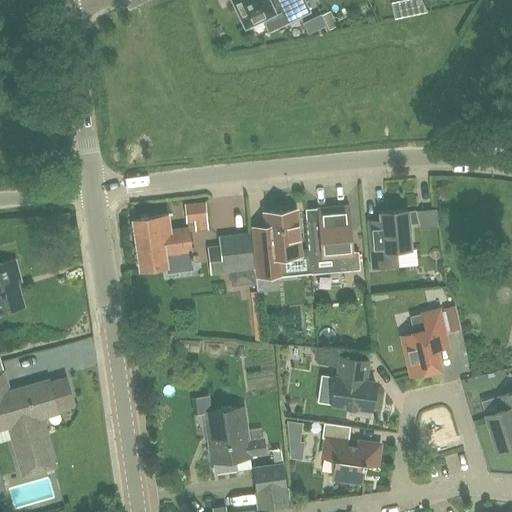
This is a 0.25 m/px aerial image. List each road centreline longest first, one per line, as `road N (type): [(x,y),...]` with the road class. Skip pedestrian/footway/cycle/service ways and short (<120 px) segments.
road 1 (residential): [(94,190),(409,158),(511,163)]
road 2 (tertiary): [(137,511),(94,190)]
road 3 (residential): [(483,488),(459,412),(445,399),(424,400),(406,422),(393,502)]
road 4 (tertiary): [(94,190),(68,12)]
